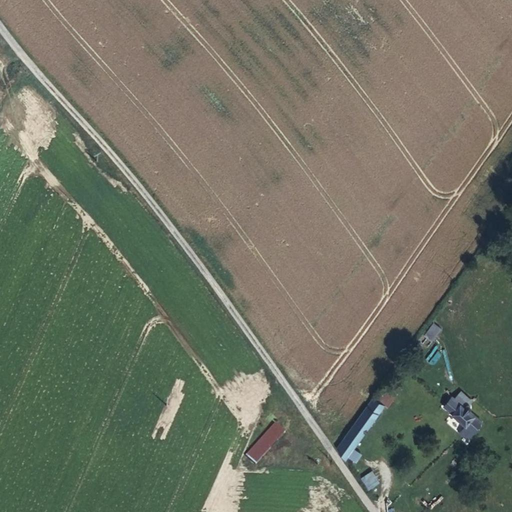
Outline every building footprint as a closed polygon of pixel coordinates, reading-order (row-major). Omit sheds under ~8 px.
[(432,323),(424,341),(432,345),(441,327),(432,323)] [(450,392),(438,404),(473,437),(483,425),(471,411),(475,406),(461,392),(456,397),(450,392)] [(383,408),(372,400),(337,447),(345,459),(383,408)] [(274,422),(241,450),(250,462),(283,433),(274,422)] [(373,470),(361,477),(370,490),(381,483),(373,470)]
